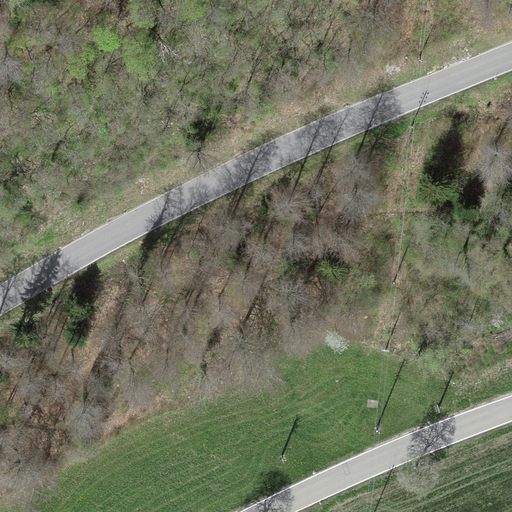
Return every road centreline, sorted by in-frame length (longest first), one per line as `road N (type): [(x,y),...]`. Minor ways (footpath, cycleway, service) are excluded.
road 1 (tertiary): [(511,55),(292,146),(0,297)]
road 2 (tertiary): [(511,409),(407,448),(276,511)]
